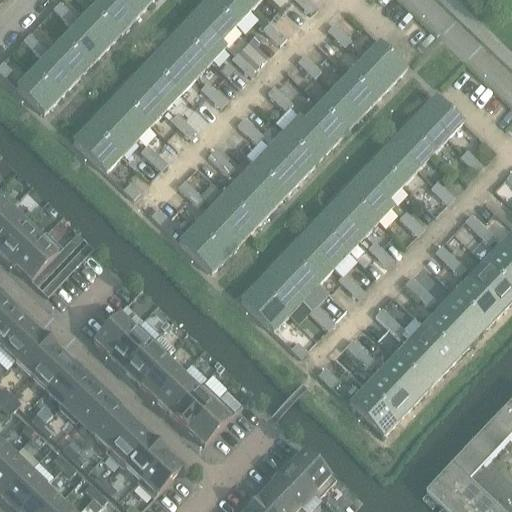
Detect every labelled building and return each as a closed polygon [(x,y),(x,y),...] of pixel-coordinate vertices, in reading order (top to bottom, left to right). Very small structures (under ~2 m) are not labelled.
[(134,24),(108,0),(104,0),(91,14),(119,40),(134,24)] [(148,9),(139,0),(108,0),(134,24),(148,9)] [(156,0),(139,0),(148,9),(156,0)] [(250,15),(233,0),(212,0),(208,5),(235,31),(250,15)] [(264,0),(233,0),(250,15),(264,0)] [(308,4),(303,0),(294,0),(292,3),(301,11),(308,4)] [(316,12),(308,4),(301,11),(309,19),(316,12)] [(235,31),(208,5),(192,21),(220,47),(221,46),(235,31)] [(68,15),(59,6),(53,14),(61,22),(68,15)] [(119,40),(91,14),(76,29),(104,56),(119,40)] [(77,23),(68,15),(61,22),(70,30),(77,23)] [(220,47),(192,21),(177,36),(210,67),(226,51),(221,46),(220,47)] [(278,35),(269,27),(262,34),(271,42),(278,35)] [(342,37),(334,28),(327,36),(335,44),(342,37)] [(104,56),(76,29),(61,45),(89,71),(104,56)] [(286,43),(278,35),(271,42),(279,50),(286,43)] [(210,67),(177,36),(163,52),(195,83),(210,67)] [(351,45),(342,37),(335,44),(344,52),(351,45)] [(38,46),(30,38),(23,45),(31,53),(38,46)] [(89,71),(61,45),(47,61),(74,87),(89,71)] [(47,54),(38,46),(31,53),(40,61),(47,54)] [(406,73),(379,47),(363,63),(391,90),(406,73)] [(195,83),(163,52),(148,68),(180,99),(195,83)] [(247,66),(238,57),(231,64),(240,73),(247,66)] [(306,75),(312,68),(304,60),(297,67),(306,75)] [(74,87),(47,61),(32,76),(59,102),(74,87)] [(391,90),(363,63),(348,79),(376,105),(391,90)] [(11,75),(2,66),(0,68),(0,77),(4,82),(11,75)] [(257,75),(247,66),(240,73),(250,82),(257,75)] [(180,99),(148,68),(133,83),(166,114),(180,99)] [(314,83),(321,76),(312,68),(306,75),(314,83)] [(59,102),(32,76),(16,93),(43,119),(59,102)] [(376,105),(348,79),(334,95),(361,121),(376,105)] [(166,114),(133,83),(118,99),(151,130),(166,114)] [(210,104),(217,96),(207,87),(200,94),(210,104)] [(276,107),(283,100),(274,91),(267,98),(276,107)] [(361,121),(334,95),(319,110),(346,137),(361,121)] [(227,106),(217,96),(210,104),(220,113),(227,106)] [(151,130),(118,99),(103,115),(136,146),(151,130)] [(293,109),(283,100),(276,107),(286,116),(293,109)] [(463,127),(436,101),(435,101),(420,117),(447,143),(463,127)] [(346,137),(319,110),(304,126),(331,152),(346,137)] [(136,146),(103,115),(88,130),(121,161),(136,146)] [(447,143),(420,117),(405,133),(432,159),(447,143)] [(187,128),(177,118),(170,125),(180,135),(187,128)] [(331,152),(304,126),(299,121),(283,137),(316,168),(331,152)] [(247,139),(254,132),(244,122),(237,130),(247,139)] [(197,137),(187,128),(180,135),(190,145),(197,137)] [(121,161),(88,130),(72,147),(105,178),(121,161)] [(257,149),(264,142),(254,132),(247,139),(257,149)] [(432,159),(405,133),(390,149),(417,175),(432,159)] [(316,168),(283,137),(268,153),(301,184),(316,168)] [(150,166),(157,159),(147,149),(140,157),(150,166)] [(417,175),(390,149),(375,164),(403,190),(417,175)] [(301,184),(268,153),(253,168),(286,199),(301,184)] [(224,163),(214,154),(207,161),(217,171),(224,163)] [(468,170),(475,163),(467,155),(460,162),(468,170)] [(167,169),(157,159),(150,166),(160,176),(167,169)] [(234,173),(224,163),(217,171),(227,180),(234,173)] [(484,171),(475,163),(468,170),(477,179),(484,171)] [(403,190),(375,164),(360,180),(387,206),(388,205),(403,190)] [(286,199),(253,168),(239,184),(271,215),(286,199)] [(387,206),(360,180),(345,196),(378,227),(393,210),(388,205),(387,206)] [(271,215),(239,184),(224,200),(256,231),(271,215)] [(194,195),(184,185),(177,192),(188,202),(194,195)] [(439,202),(445,194),(437,186),(430,193),(439,202)] [(140,197),(130,188),(123,195),(133,204),(140,197)] [(447,210),(454,203),(445,194),(439,202),(447,210)] [(205,204),(194,195),(188,202),(198,211),(205,204)] [(378,227),(345,196),(330,211),(363,243),(378,227)] [(256,231),(224,200),(209,215),(241,246),(256,231)] [(0,223),(10,214),(0,204),(0,223)] [(363,243),(330,211),(315,227),(348,258),(363,243)] [(0,254),(25,228),(10,214),(0,223),(0,254)] [(167,223),(157,214),(150,221),(160,230),(167,223)] [(241,246),(209,215),(194,231),(227,262),(241,246)] [(415,225),(405,216),(399,224),(408,232),(415,225)] [(477,238),(483,231),(471,219),(464,226),(477,238)] [(424,234),(415,225),(408,232),(417,241),(424,234)] [(348,258),(315,227),(300,243),(333,274),(348,258)] [(0,256),(15,271),(41,243),(25,228),(0,254),(0,256)] [(227,262),(194,231),(178,247),(211,278),(227,262)] [(496,243),(483,231),(477,238),(489,250),(496,243)] [(511,237),(498,252),(511,265),(511,237)] [(62,254),(62,253),(46,238),(15,271),(31,286),(57,259),(62,254)] [(83,244),(77,239),(77,238),(62,253),(62,254),(57,259),(31,286),(37,292),(83,244)] [(333,274),(300,243),(285,258),(318,289),(333,274)] [(377,263),(384,256),(374,246),(367,253),(377,263)] [(47,302),(88,258),(93,254),(87,248),(41,296),(47,302)] [(447,269),(454,262),(441,250),(434,258),(447,269)] [(511,265),(498,252),(483,267),(511,295),(511,265)] [(394,266),(384,256),(377,263),(387,273),(394,266)] [(318,289),(285,258),(271,274),(303,305),(318,289)] [(466,274),(454,262),(447,269),(459,281),(466,274)] [(511,305),(511,295),(483,267),(468,283),(502,316),(511,305)] [(303,305),(271,274),(256,290),(288,321),(303,305)] [(354,287),(344,278),(337,285),(348,294),(354,287)] [(417,301),(424,294),(411,282),(405,289),(417,301)] [(502,316),(468,283),(453,299),(488,331),(502,316)] [(364,297),(354,287),(348,294),(358,304),(364,297)] [(288,321),(256,290),(240,306),(273,337),(288,321)] [(436,305),(424,294),(417,301),(429,313),(436,305)] [(0,317),(9,308),(0,299),(0,317)] [(488,331),(453,299),(438,314),(473,347),(488,331)] [(0,348),(25,323),(9,308),(0,317),(0,348)] [(325,318),(315,309),(308,316),(318,326),(325,318)] [(387,332),(394,325),(382,313),(375,320),(387,332)] [(473,347),(438,314),(423,330),(458,363),(473,347)] [(109,361),(135,333),(119,318),(93,345),(109,361)] [(335,328),(325,318),(318,326),(328,335),(335,328)] [(0,351),(15,366),(41,338),(25,323),(0,348),(0,351)] [(406,337),(394,325),(387,332),(399,344),(406,337)] [(458,363),(423,330),(409,346),(443,378),(458,363)] [(125,376),(151,348),(135,333),(109,361),(125,376)] [(30,381),(56,353),(41,338),(15,366),(30,381)] [(357,363),(364,356),(352,344),(345,352),(357,363)] [(443,378),(409,346),(394,361),(428,394),(443,378)] [(307,357),(297,347),(290,354),(300,364),(307,357)] [(140,390),(166,363),(151,348),(125,376),(140,390)] [(46,395),(72,368),(56,353),(30,381),(46,395)] [(376,368),(364,356),(357,363),(369,375),(376,368)] [(428,394),(394,361),(379,377),(413,410),(428,394)] [(156,405),(182,378),(166,363),(140,390),(156,405)] [(62,410),(88,383),(72,368),(46,395),(62,410)] [(337,385),(325,373),(318,380),(330,392),(337,385)] [(413,410),(379,377),(364,393),(398,425),(413,410)] [(172,420),(198,393),(182,378),(156,405),(172,420)] [(74,429),(103,398),(88,383),(58,414),(74,429)] [(213,408),(218,402),(203,388),(198,393),(172,420),(187,435),(213,408)] [(12,400),(3,392),(0,395),(0,399),(6,406),(12,400)] [(398,425),(364,393),(348,409),(383,442),(398,425)] [(93,440),(119,413),(103,398),(74,429),(77,425),(93,440)] [(21,408),(12,400),(6,406),(15,414),(21,408)] [(230,423),(235,418),(218,402),(213,408),(187,435),(204,451),(230,423)] [(15,414),(6,406),(1,412),(10,420),(15,414)] [(511,408),(497,425),(511,439),(511,408)] [(108,455),(135,428),(119,413),(93,440),(108,455)] [(45,428),(37,419),(31,425),(40,433),(45,428)] [(485,471),(511,442),(511,439),(497,425),(461,462),(478,478),(485,471)] [(54,436),(45,428),(40,433),(48,442),(54,436)] [(121,473),(150,442),(135,428),(105,458),(121,473)] [(36,438),(27,429),(22,435),(30,443),(36,438)] [(44,446),(36,438),(30,443),(39,452),(44,446)] [(140,485),(166,457),(150,442),(124,470),(140,485)] [(0,475),(14,461),(0,447),(0,475)] [(76,457),(68,449),(62,455),(71,463),(76,457)] [(330,481),(303,455),(287,471),(315,498),(320,502),(335,486),(330,481)] [(85,466),(76,457),(71,463),(80,472),(85,466)] [(157,500),(176,480),(182,473),(166,457),(137,488),(153,504),(157,500)] [(67,467),(58,459),(53,465),(61,473),(67,467)] [(0,499),(3,503),(29,476),(14,461),(0,475),(0,499)] [(442,511),(443,511),(471,484),(472,485),(478,478),(461,462),(427,497),(442,511)] [(76,476),(67,467),(61,473),(70,482),(76,476)] [(315,498),(287,471),(273,487),(298,511),(300,511),(314,498),(319,503),(320,502),(315,498)] [(12,511),(24,511),(45,490),(29,476),(3,503),(12,511)] [(102,493),(108,487),(99,479),(94,485),(102,493)] [(472,511),(486,498),(472,485),(471,484),(443,511),(472,511)] [(116,495),(108,487),(102,493),(111,501),(116,495)] [(298,511),(273,487),(258,503),(267,511),(298,511)] [(98,497),(90,489),(84,495),(93,503),(98,497)] [(54,511),(61,505),(45,490),(24,511),(54,511)] [(107,505),(98,497),(93,503),(102,511),(107,505)] [(500,511),(486,498),(472,511),(500,511)] [(267,511),(258,503),(248,511),(267,511)]
